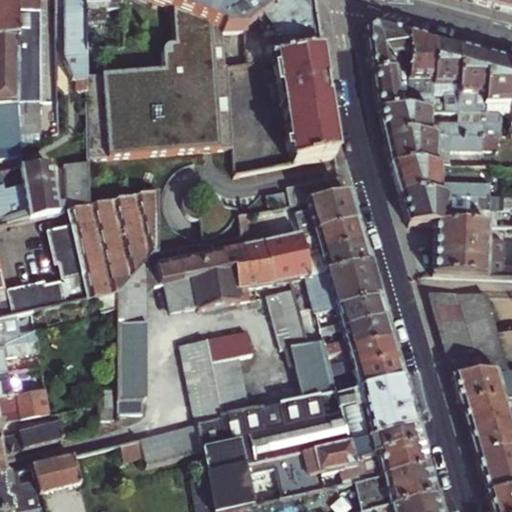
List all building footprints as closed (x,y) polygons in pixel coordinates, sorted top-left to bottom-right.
[(0,0),(0,107),(22,106),(19,0),(0,0)] [(19,0),(22,106),(22,107),(47,107),(41,16),(38,16),(37,0),(19,0)] [(56,0),(56,60),(65,59),(64,0),(56,0)] [(87,24),(87,0),(64,0),(65,59),(65,70),(71,70),(71,90),(76,90),(76,102),(88,102),(88,74),(87,49),(87,24)] [(87,0),(87,24),(106,24),(105,11),(124,11),(123,0),(87,0)] [(274,63),(318,57),(310,7),(304,0),(154,0),(175,6),(175,42),(172,42),(170,42),(168,43),(167,45),(167,48),(167,66),(103,66),(103,74),(88,74),(88,102),(89,162),(229,147),(225,70),(274,63)] [(505,0),(498,0),(496,7),(503,9),(505,0)] [(511,0),(505,0),(503,9),(511,11),(511,0)] [(371,76),(403,77),(405,36),(375,28),(365,37),(369,60),(371,76)] [(427,103),(427,85),(429,43),(420,40),(405,36),(403,77),(402,95),(413,95),(413,105),(402,104),(401,114),(427,114),(427,103)] [(452,114),(454,50),(443,47),(429,43),(427,85),(442,86),(442,92),(438,92),(437,114),(452,114)] [(454,50),(452,114),(470,115),(470,99),(464,95),(480,95),(482,58),(468,54),(454,50)] [(233,175),(334,159),(330,129),(326,103),(318,57),(274,63),(289,149),(282,150),(282,154),(231,162),(233,175)] [(501,63),(482,58),(480,95),(479,120),(479,125),(478,141),(483,141),(498,141),(497,108),(509,107),(508,65),(501,63)] [(403,77),(371,76),(374,94),(377,113),(401,114),(402,104),(402,95),(403,77)] [(0,107),(0,155),(23,151),(22,107),(22,106),(0,107)] [(383,139),(478,141),(479,125),(429,124),(430,114),(427,114),(401,114),(377,113),(378,117),(380,126),(383,139)] [(483,141),(478,141),(383,139),(386,154),(389,167),(449,168),(450,168),(451,155),(483,155),(483,141)] [(448,184),(449,168),(389,167),(390,172),(394,185),(398,199),(491,200),(491,185),(448,184)] [(0,229),(58,215),(51,169),(22,172),(24,189),(7,191),(6,189),(4,188),(3,187),(1,186),(0,185),(0,229)] [(317,202),(344,197),(340,179),(338,179),(313,184),(317,202)] [(313,184),(285,189),(288,207),(317,202),(313,184)] [(9,318),(114,292),(142,261),(150,252),(156,251),(157,191),(70,212),(73,236),(50,239),(55,271),(58,271),(60,285),(80,282),(82,292),(58,296),(57,291),(41,293),(40,291),(5,297),(9,318)] [(265,198),(267,208),(285,205),(283,194),(265,198)] [(502,200),(491,200),(398,199),(403,217),(406,228),(435,228),(462,229),(463,214),(501,215),(502,200)] [(354,227),(348,204),(291,215),(297,236),(311,234),(354,227)] [(354,227),(311,234),(316,254),(360,247),(358,238),(354,227)] [(462,229),(435,228),(433,256),(433,276),(511,280),(511,268),(506,269),(507,244),(490,243),(491,229),(462,229)] [(301,257),(299,248),(297,236),(260,243),(264,264),(267,263),(301,257)] [(260,243),(240,247),(243,267),(264,264),(260,243)] [(218,251),(223,271),(243,267),(240,247),(218,251)] [(360,247),(316,254),(307,256),(301,257),(306,277),(366,267),(364,259),(360,247)] [(199,255),(202,275),(223,271),(218,251),(199,255)] [(202,275),(199,255),(177,259),(181,279),(202,275)] [(271,283),(288,280),(303,278),(306,277),(301,257),(267,263),(271,283)] [(181,279),(177,259),(143,265),(146,281),(151,280),(151,285),(161,283),(181,279)] [(142,289),(144,286),(146,281),(143,265),(142,261),(114,292),(114,311),(116,413),(140,412),(140,398),(142,398),(142,289)] [(251,287),(271,283),(267,263),(264,264),(243,267),(223,271),(202,275),(181,279),(161,283),(167,312),(194,307),(195,310),(253,298),(251,287)] [(313,313),(333,310),(377,303),(372,287),(366,267),(306,277),(303,278),(313,313)] [(337,394),(334,384),(331,374),(328,364),(325,353),(322,344),(321,340),(305,343),(291,289),(273,293),(264,295),(278,349),(282,348),(286,365),(291,364),(300,400),(337,394)] [(429,305),(456,307),(457,293),(424,290),(429,305)] [(461,308),(488,310),(484,295),(457,293),(456,307),(461,308)] [(339,331),(383,323),(380,314),(377,303),(333,310),(336,321),(323,323),(324,326),(317,327),(318,330),(320,334),(339,331)] [(433,319),(461,320),(461,308),(456,307),(429,305),(433,319)] [(464,321),(492,322),(488,310),(461,308),(461,320),(464,321)] [(318,330),(317,327),(313,313),(308,314),(312,331),(318,330)] [(7,336),(4,319),(0,320),(0,350),(40,345),(38,336),(38,331),(7,336)] [(437,332),(463,333),(464,321),(461,320),(433,319),(437,332)] [(468,333),(495,335),(492,322),(464,321),(463,333),(468,333)] [(344,350),(388,342),(386,335),(383,323),(339,331),(341,341),(322,344),(325,353),(344,350)] [(177,345),(193,425),(194,424),(215,419),(218,418),(218,414),(245,409),(236,358),(249,356),(244,332),(177,345)] [(441,346),(467,347),(468,333),(463,333),(437,332),(439,339),(441,346)] [(471,347),(499,348),(495,335),(468,333),(467,347),(471,347)] [(392,353),(388,342),(344,350),(347,360),(328,364),(331,374),(350,371),(395,364),(392,353)] [(41,357),(40,345),(0,350),(0,375),(8,374),(6,363),(41,357)] [(445,360),(471,360),(471,347),(467,347),(441,346),(443,355),(445,360)] [(475,360),(502,360),(499,348),(471,347),(471,360),(475,360)] [(450,378),(475,376),(475,360),(471,360),(445,360),(450,378)] [(475,376),(497,374),(506,373),(502,360),(475,360),(475,376)] [(398,372),(395,364),(350,371),(353,381),(334,384),(337,394),(401,383),(398,372)] [(0,402),(46,396),(42,368),(14,373),(16,382),(0,384),(0,402)] [(502,394),(497,374),(475,376),(450,378),(455,394),(458,404),(511,399),(511,387),(508,388),(506,393),(502,394)] [(204,481),(415,431),(412,422),(401,383),(337,394),(300,400),(273,405),(277,426),(259,429),(255,408),(245,409),(218,414),(218,418),(215,419),(221,448),(199,453),(204,481)] [(49,417),(46,396),(0,402),(0,412),(17,410),(18,422),(49,417)] [(96,397),(97,421),(111,419),(111,396),(96,397)] [(511,399),(458,404),(462,420),(465,430),(511,426),(507,408),(511,407),(511,399)] [(144,467),(199,452),(194,424),(193,425),(136,441),(144,467)] [(0,459),(62,442),(58,426),(4,440),(0,443),(0,432),(3,432),(1,425),(0,425),(0,459)] [(473,455),(511,450),(511,425),(511,426),(465,430),(470,448),(473,455)] [(417,438),(415,431),(204,481),(208,511),(243,511),(321,494),(319,486),(316,477),(322,476),(342,471),(353,468),(352,462),(419,446),(417,438)] [(382,480),(426,469),(423,459),(419,446),(352,462),(353,468),(342,471),(346,488),(382,480)] [(511,450),(473,455),(478,473),(480,481),(511,478),(511,450)] [(77,457),(29,471),(33,486),(36,499),(78,487),(77,482),(84,480),(77,457)] [(373,511),(434,497),(431,487),(426,469),(382,480),(386,498),(381,499),(380,495),(347,503),(349,511),(345,511),(373,511)] [(0,478),(0,511),(39,511),(36,499),(33,486),(7,493),(5,478),(3,478),(0,478)] [(484,496),(511,493),(511,478),(480,481),(484,496)] [(489,511),(511,511),(511,493),(484,496),(488,510),(489,511)] [(438,511),(434,497),(373,511),(438,511)]
